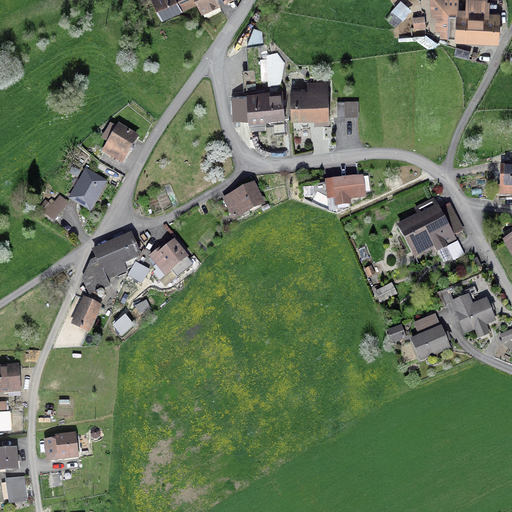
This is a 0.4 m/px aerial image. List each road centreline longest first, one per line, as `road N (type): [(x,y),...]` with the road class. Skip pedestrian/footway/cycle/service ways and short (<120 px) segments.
road 1 (residential): [(511,298),(448,179),(427,165),(375,153),(249,165)]
road 2 (residential): [(39,511),(30,404),(88,248)]
road 3 (residential): [(214,55),(152,139),(115,218)]
road 4 (residential): [(249,165),(210,195),(149,224),(115,218)]
